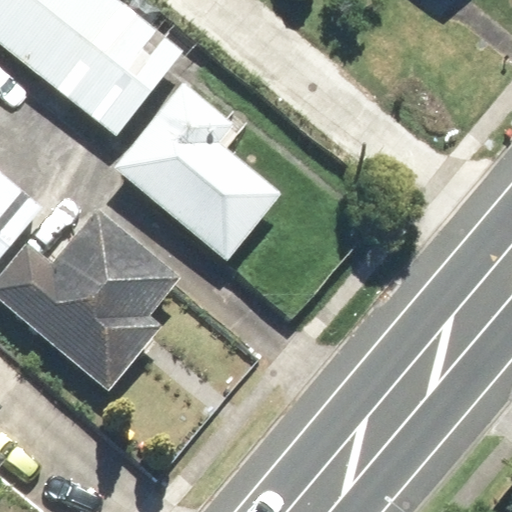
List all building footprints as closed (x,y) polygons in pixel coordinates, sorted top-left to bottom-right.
[(75,0),(0,0),(0,70),(101,149),(164,69),(75,0)] [(424,0),(435,8),(442,0),(424,0)] [(159,116),(105,185),(214,269),(267,200),(159,116)] [(0,198),(0,244),(23,217),(0,198)] [(137,349),(126,341),(161,294),(79,235),(45,282),(10,256),(0,269),(0,329),(99,401),(137,349)]
